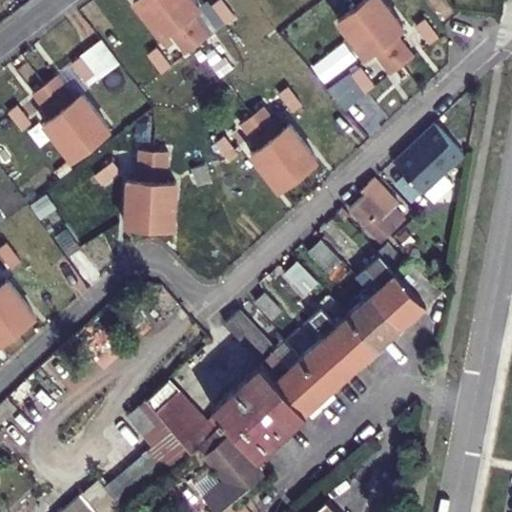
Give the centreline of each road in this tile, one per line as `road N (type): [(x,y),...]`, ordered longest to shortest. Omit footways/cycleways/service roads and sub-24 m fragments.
road 1 (residential): [(511,40),(481,54),(223,292),(194,291),(161,262),(133,260),(0,379)]
road 2 (unclassified): [(453,511),(511,203)]
